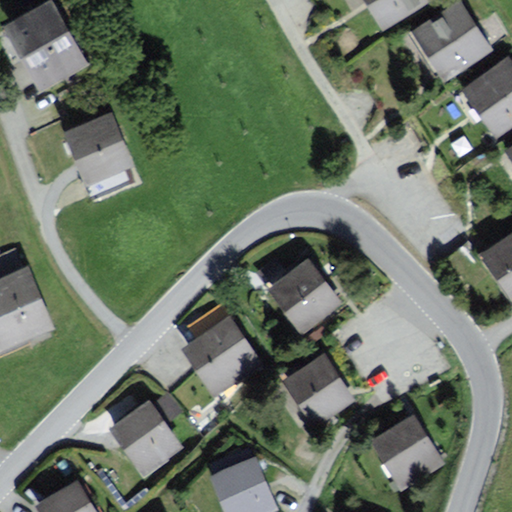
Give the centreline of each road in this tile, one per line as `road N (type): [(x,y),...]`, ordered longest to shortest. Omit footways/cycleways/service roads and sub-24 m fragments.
road 1 (tertiary): [(0,486),(230,250),(288,213),(317,208),(365,227),(437,301),(487,371),(491,409),(466,511)]
road 2 (unknown): [(330,471),(233,421),(136,511)]
